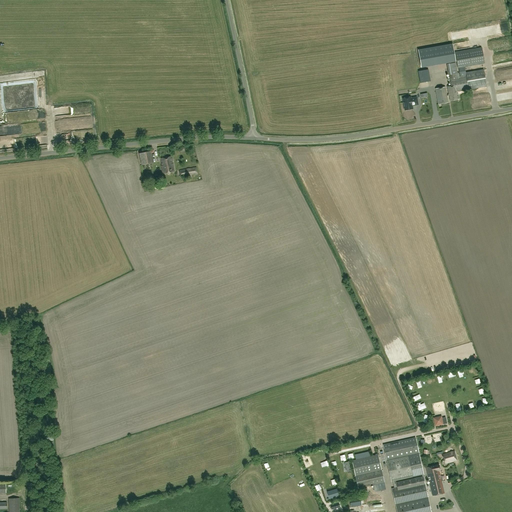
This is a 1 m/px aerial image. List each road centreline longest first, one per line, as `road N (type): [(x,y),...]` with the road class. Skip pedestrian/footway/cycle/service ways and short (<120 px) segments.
road 1 (unclassified): [(253,137),(344,137),(511,109)]
road 2 (unclassified): [(0,158),(253,137)]
road 3 (unclassified): [(253,137),(226,0)]
